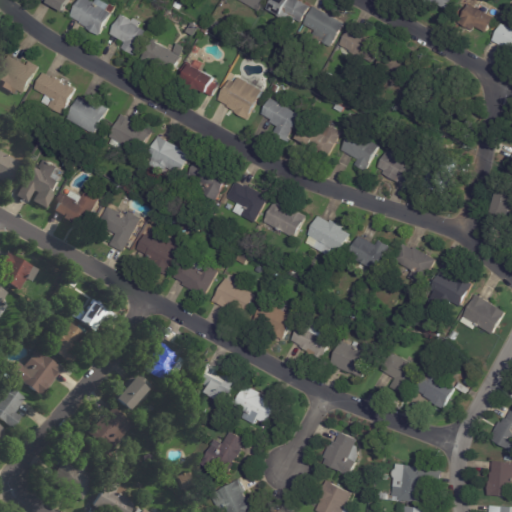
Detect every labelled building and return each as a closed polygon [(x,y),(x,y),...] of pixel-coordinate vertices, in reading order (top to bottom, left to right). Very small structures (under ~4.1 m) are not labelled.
[(59,10),(42,0),(72,0),(65,13),(59,10)] [(87,29),(88,28),(71,17),(81,0),(90,0),(95,3),(97,0),(99,0),(110,6),(111,5),(117,9),(99,37),(87,29)] [(267,0),(260,12),(239,0),(267,0)] [(297,0),(307,6),(310,8),(302,23),(296,20),(293,25),(281,18),(281,17),(270,10),(272,7),(269,5),(271,0),(297,0)] [(415,12),(407,8),(411,0),(415,0),(422,4),(417,13),(415,12)] [(454,0),(449,10),(436,2),(432,7),(418,0),(454,0)] [(476,8),(495,19),(486,33),(475,27),(473,31),(460,23),(470,5),(476,8)] [(315,8),(346,25),(329,55),(318,49),(323,40),(314,35),(317,29),(306,23),(315,7),(315,8)] [(124,16),(134,21),(135,19),(142,23),(139,28),(149,34),(137,56),(123,49),(126,43),(112,35),(122,15),(124,16)] [(213,18),(223,24),(218,32),(208,26),(213,18)] [(511,51),(493,42),(502,25),(511,30),(511,27),(511,51)] [(351,29),(383,47),(373,65),(341,47),(351,29)] [(166,49),(182,58),(172,77),(160,70),(160,69),(142,58),(152,41),(166,49)] [(386,53),(397,59),(396,60),(414,70),(405,86),(376,70),(385,53),(386,53)] [(12,56),(28,65),(30,61),(40,66),(25,92),(19,89),(16,94),(2,86),(4,81),(0,79),(0,74),(10,55),(12,56)] [(194,67),(217,80),(215,84),(220,87),(214,97),(209,94),(208,95),(183,82),(192,66),(194,67)] [(47,73),(54,77),(55,76),(63,80),(62,82),(68,85),(69,83),(77,88),(67,105),(36,88),(45,72),(47,73)] [(326,73),(333,76),(330,82),(323,78),(326,73)] [(253,77),(268,85),(248,122),(235,114),(237,111),(219,102),(231,81),(236,84),(240,77),(249,83),(252,76),(253,77)] [(82,97),(99,107),(102,103),(110,108),(95,134),(68,119),(81,96),(82,97)] [(271,123),(272,120),(263,115),(272,100),(279,103),(292,110),(291,111),(301,116),(289,138),(291,139),(289,143),(275,135),(279,128),(271,123)] [(125,115),(133,120),(133,119),(135,120),(133,124),(138,126),(140,123),(141,124),(140,124),(153,131),(141,152),(111,135),(121,118),(120,117),(123,113),(124,114),(123,114),(125,115)] [(308,146),(299,140),(302,135),(300,134),(306,124),(315,130),(320,120),(343,133),(330,156),(328,157),(308,146)] [(352,157),(343,151),(356,127),(375,138),(372,142),(381,147),(367,172),(356,166),(359,160),(352,157)] [(17,134),(20,130),(27,135),(24,139),(17,134)] [(162,137),(181,147),(180,149),(191,155),(180,174),(167,166),(164,172),(150,164),(153,159),(148,156),(160,135),(162,137)] [(412,185),(411,186),(402,181),(400,184),(385,175),(386,172),(379,168),(393,143),(406,150),(401,159),(421,170),(412,185)] [(0,151),(19,162),(7,185),(0,181),(0,151)] [(457,157),(432,153),(426,189),(450,193),(457,157)] [(58,167),(54,173),(61,177),(44,207),(32,200),(36,191),(33,190),(27,201),(15,195),(22,182),(18,179),(27,163),(38,169),(44,159),(58,167)] [(200,160),(208,165),(210,162),(231,176),(216,200),(203,192),(207,186),(189,174),(198,159),(200,160)] [(240,183),(247,187),(248,185),(270,197),(255,223),(234,211),(238,203),(228,197),(236,181),(240,183)] [(511,224),(503,221),(492,218),(503,181),(511,183),(511,224)] [(76,225),(62,217),(63,215),(53,209),(63,192),(69,195),(72,190),(83,196),(88,188),(101,197),(83,229),(76,225)] [(279,201),(289,206),(287,209),(293,212),(294,209),(307,215),(295,238),(265,222),(277,199),(279,201)] [(119,205),(142,218),(124,251),(111,245),(117,235),(99,225),(109,207),(115,210),(118,205),(119,205)] [(212,206),(216,209),(213,215),(208,212),(212,206)] [(321,217),(330,222),(332,220),(344,227),(343,229),(352,234),(336,261),(305,242),(320,216),(321,217)] [(182,234),(180,228),(187,225),(189,232),(182,234)] [(145,258),(136,253),(146,233),(168,245),(171,239),(182,245),(167,275),(152,268),(155,262),(145,258)] [(362,237),(377,245),(380,240),(392,246),(377,272),(349,256),(360,235),(362,237)] [(406,244),(414,249),(415,246),(437,259),(422,285),(409,278),(414,270),(396,259),(405,243),(406,244)] [(0,271),(3,266),(3,265),(0,263),(0,261),(5,251),(37,269),(30,280),(25,277),(18,289),(0,278),(0,271)] [(242,254),(250,259),(246,265),(238,261),(242,254)] [(205,297),(183,284),(185,282),(175,276),(184,261),(192,265),(195,261),(205,266),(206,263),(220,271),(205,297)] [(451,278),(459,282),(461,277),(473,282),(460,308),(450,303),(449,305),(446,304),(440,316),(426,309),(434,294),(431,292),(441,272),(451,278)] [(224,307),(214,301),(227,278),(257,295),(246,316),(229,306),(227,309),(224,307)] [(385,295),(378,291),(385,279),(392,283),(385,295)] [(479,295),(507,312),(494,334),(477,324),(474,329),(462,321),(477,294),(479,295)] [(283,339),(253,322),(268,295),(287,306),(284,311),(296,318),(283,339)] [(105,310),(92,330),(71,316),(76,309),(81,313),(91,299),(106,309),(105,310)] [(302,348),(301,347),(301,346),(292,341),(301,324),(307,327),(311,319),(337,333),(325,356),(310,348),(308,351),(302,348)] [(82,335),(72,349),(76,352),(68,362),(47,345),(52,339),(47,335),(54,325),(59,329),(66,320),(83,334),(82,335)] [(454,331),(458,333),(454,340),(450,337),(454,331)] [(161,338),(181,349),(177,356),(184,360),(177,374),(173,372),(167,382),(143,369),(160,337),(161,338)] [(352,345),(374,354),(364,377),(332,364),(342,341),(352,345)] [(58,365),(61,367),(40,396),(8,372),(16,360),(23,365),(35,348),(58,365)] [(407,360),(411,363),(420,369),(405,395),(392,387),(397,378),(382,369),(392,352),(400,357),(401,356),(407,360)] [(191,370),(189,368),(189,365),(191,363),(194,362),(196,364),(197,368),(194,370),(191,370)] [(208,364),(218,369),(217,371),(238,382),(225,405),(202,392),(205,386),(197,381),(206,363),(208,364)] [(445,408),(415,390),(432,363),(451,375),(447,381),(458,388),(445,408)] [(146,381),(150,385),(127,409),(114,397),(136,372),(146,381)] [(468,379),(474,382),(471,387),(465,383),(468,379)] [(461,382),(471,389),(468,394),(458,387),(461,382)] [(23,399),(13,411),(19,416),(10,428),(0,420),(0,391),(6,385),(23,399)] [(268,400),(279,405),(269,425),(263,422),(261,426),(232,412),(246,385),(261,393),(260,396),(268,400)] [(169,396),(175,401),(172,405),(166,401),(169,396)] [(88,432),(104,413),(106,414),(112,407),(131,423),(118,438),(110,431),(107,434),(116,441),(108,450),(88,432)] [(511,452),(491,441),(502,423),(504,424),(506,420),(508,421),(511,413),(511,452)] [(246,442),(241,450),(244,451),(239,459),(237,457),(226,476),(203,462),(216,440),(224,444),(232,432),(247,440),(246,442)] [(359,441),(351,458),(358,461),(351,476),(322,463),(330,444),(333,446),(335,441),(337,442),(342,432),(359,440),(359,441)] [(80,500),(49,481),(63,459),(74,465),(78,458),(87,464),(82,471),(94,478),(80,500)] [(493,473),(494,463),(511,464),(511,499),(489,497),(491,474),(493,474),(493,473)] [(398,464),(430,468),(425,504),(400,500),(400,497),(393,496),(396,478),(394,476),(393,473),(395,470),(397,469),(398,464)] [(175,477),(181,475),(180,474),(183,473),(183,474),(190,472),(194,485),(179,490),(175,477)] [(128,511),(102,511),(91,506),(106,478),(125,488),(121,495),(134,502),(128,511)] [(137,480),(144,483),(142,489),(135,486),(137,480)] [(241,481),(247,492),(244,493),(247,499),(250,497),(256,510),(252,511),(228,511),(227,509),(221,511),(219,511),(211,495),(241,480),(241,481)] [(351,511),(322,511),(318,510),(323,500),(319,499),(328,480),(353,493),(347,506),(353,509),(351,511)] [(377,492),(387,493),(386,500),(377,499),(377,492)]
